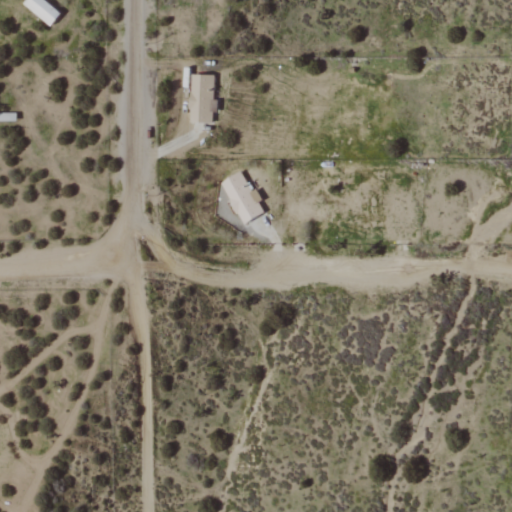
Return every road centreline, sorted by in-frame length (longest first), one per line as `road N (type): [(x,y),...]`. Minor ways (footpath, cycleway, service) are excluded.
road 1 (residential): [(0,276),(511,269)]
road 2 (track): [(116,274),(95,361),(51,452),(32,461),(22,455),(0,405),(6,386),(69,333),(99,326)]
road 3 (residential): [(130,0),(136,274)]
road 4 (track): [(136,274),(140,511)]
